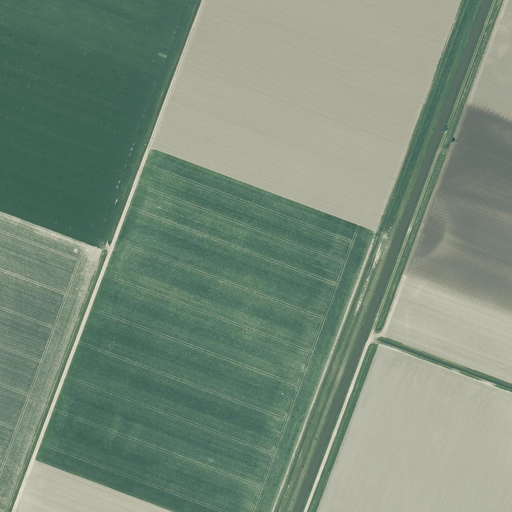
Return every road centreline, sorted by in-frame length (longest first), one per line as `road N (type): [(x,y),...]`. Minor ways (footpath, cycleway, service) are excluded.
road 1 (track): [(442,144),(305,511)]
road 2 (track): [(442,144),(496,0)]
